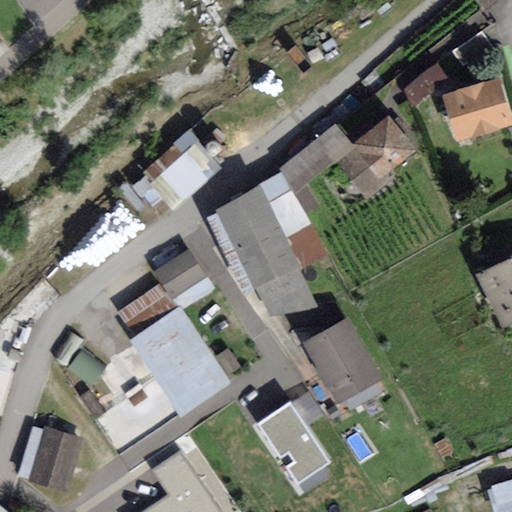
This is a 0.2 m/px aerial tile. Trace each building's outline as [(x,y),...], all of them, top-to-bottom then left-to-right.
[(480,0),(489,10),(500,0),(480,0)] [(404,84),(415,102),(452,80),(441,62),(404,84)] [(511,111),(500,72),(441,90),(456,138),(511,121),(511,111)] [(415,147),(387,112),(351,141),(379,176),(415,147)] [(335,122),(279,168),(305,213),(318,204),(306,183),(333,159),(367,199),(385,183),(379,176),(351,141),(335,122)] [(144,171),(178,206),(224,161),(189,126),(144,171)] [(279,168),(211,206),(272,314),(320,306),(297,266),(300,265),(301,268),(328,254),(305,213),(279,168)] [(84,281),(141,219),(133,212),(147,196),(132,182),(60,259),(84,281)] [(187,247),(153,270),(171,298),(206,275),(187,247)] [(511,254),(476,273),(504,326),(511,321),(511,254)] [(178,305),(129,338),(180,413),(229,380),(178,305)] [(382,377),(346,315),(301,342),(336,402),(382,377)] [(84,348),(71,363),(92,383),(106,368),(84,348)] [(307,419),(322,412),(311,389),(296,397),(307,419)] [(143,396),(105,411),(115,438),(154,423),(143,396)] [(289,398),(254,422),(295,483),(330,459),(289,398)] [(82,437),(43,426),(27,480),(66,491),(82,437)] [(225,511),(185,445),(154,464),(171,492),(137,511),(225,511)] [(498,511),(504,511),(511,510),(511,476),(491,481),(498,511)]
